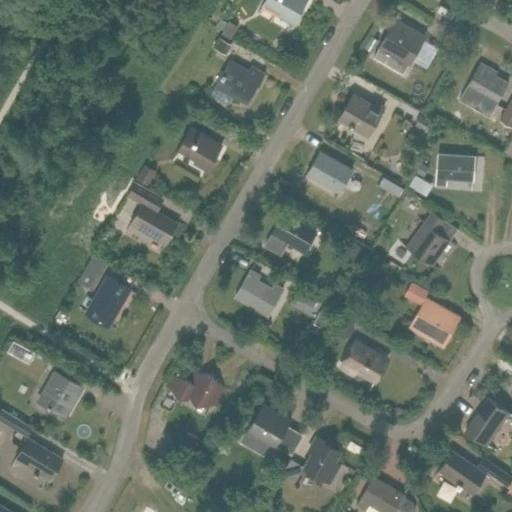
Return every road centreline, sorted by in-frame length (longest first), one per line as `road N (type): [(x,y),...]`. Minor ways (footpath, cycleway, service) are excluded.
road 1 (residential): [(179,310),(376,426),(404,428),(430,416),(498,315),(503,279)]
road 2 (residential): [(179,310),(358,0)]
road 3 (residential): [(91,511),(119,457),(130,401),(179,310)]
